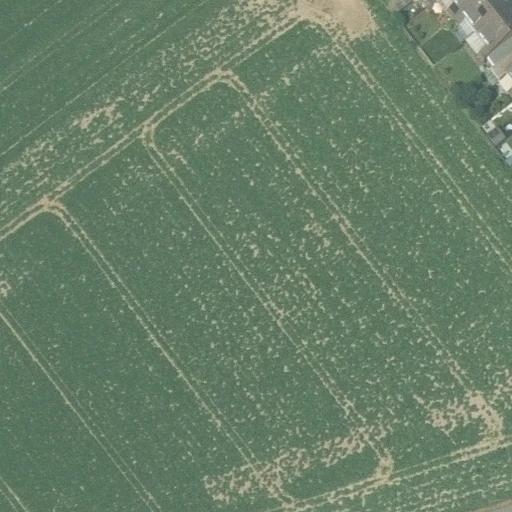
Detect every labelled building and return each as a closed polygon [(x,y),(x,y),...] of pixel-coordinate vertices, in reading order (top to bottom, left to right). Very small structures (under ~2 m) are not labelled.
[(445,0),(458,17),(480,0),(445,0)] [(501,0),(480,0),(458,17),(474,38),(511,8),(511,2),(510,0),(508,0),(504,4),(501,0)] [(511,8),(474,38),(485,52),(489,58),(511,41),(511,8)] [(511,41),(489,58),(482,64),(489,74),(511,56),(511,41)] [(489,58),(485,52),(477,58),(482,64),(489,58)] [(511,56),(489,74),(497,84),(505,78),(504,77),(511,71),(511,56)]
